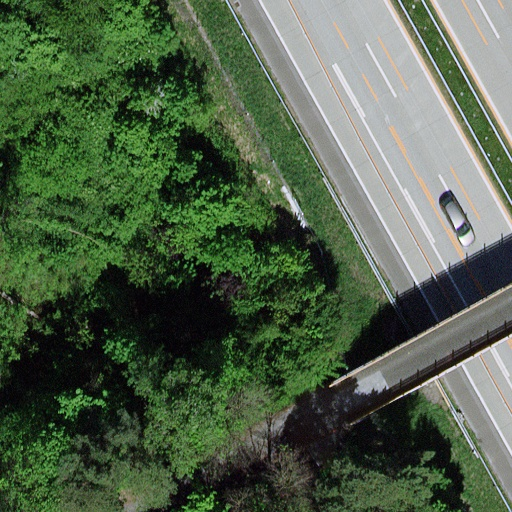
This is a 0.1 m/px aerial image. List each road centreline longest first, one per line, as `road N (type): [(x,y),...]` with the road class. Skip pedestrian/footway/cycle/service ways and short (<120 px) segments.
road 1 (track): [(147,511),(511,306)]
road 2 (motorway): [(342,0),(511,306)]
